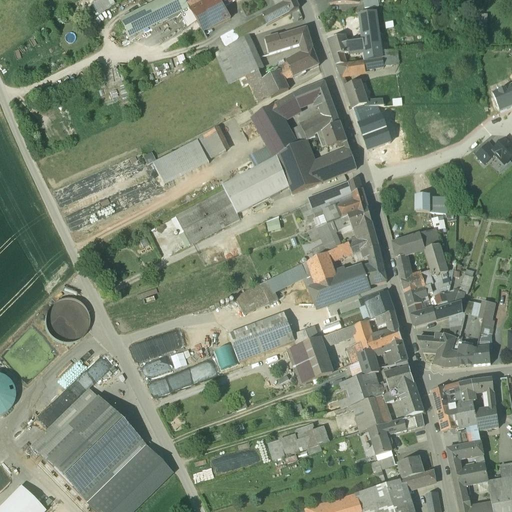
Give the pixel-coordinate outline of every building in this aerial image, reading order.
[(100,15),(113,9),(109,0),(103,0),(95,4),(100,15)] [(181,0),(161,0),(119,21),(128,39),(187,10),(187,9),(181,0)] [(181,0),(187,9),(205,0),(181,0)] [(217,0),(205,0),(187,9),(187,10),(201,33),(230,19),(222,7),(217,0)] [(294,0),(282,0),(284,4),(244,25),(249,36),(298,9),(294,0)] [(377,1),(363,2),(364,10),(378,8),(377,1)] [(485,36),(486,13),(476,13),(476,36),(485,36)] [(364,53),(365,63),(382,61),(381,53),(380,53),(376,15),(360,17),(363,43),(364,53)] [(277,37),(265,40),(268,55),(299,46),(300,47),(310,43),(308,36),(306,30),(278,38),(277,37)] [(345,37),(328,41),(333,57),(343,55),(364,53),(363,43),(347,45),(345,37)] [(244,39),(240,40),(223,50),(239,80),(258,71),(244,39)] [(310,43),(300,47),(302,55),(312,51),(310,43)] [(223,50),(214,55),(228,85),(239,80),(223,50)] [(302,55),(286,64),(293,78),(296,76),(297,78),(303,75),(303,73),(318,66),(313,53),(312,51),(302,55)] [(393,52),(381,53),(382,61),(383,69),(398,66),(396,52),(393,52)] [(343,55),(333,57),(336,67),(346,65),(343,55)] [(346,65),(336,67),(342,81),(365,72),(383,69),(382,61),(365,63),(346,65)] [(286,64),(281,66),(283,70),(279,72),(284,81),(293,78),(286,64)] [(258,71),(239,80),(243,89),(248,86),(263,80),(258,71)] [(279,72),(263,80),(270,99),(288,91),(284,81),(279,72)] [(263,80),(248,86),(258,105),(270,99),(263,80)] [(324,84),(298,94),(302,105),(312,101),(315,109),(320,107),(323,115),(334,111),(324,84)] [(359,84),(345,89),(352,111),(354,110),(357,109),(378,108),(384,108),(383,102),(366,103),(363,96),(365,95),(364,92),(362,93),(359,84)] [(511,104),(511,90),(510,87),(493,94),(499,110),(511,104)] [(291,97),(251,119),(268,149),(273,159),(277,157),(303,143),(315,138),(314,137),(317,135),(339,124),(334,111),(323,115),(324,118),(302,129),(301,127),(290,133),(284,122),(298,114),(298,107),(302,105),(298,94),(291,97)] [(354,110),(359,125),(381,118),(378,108),(357,109),(354,110)] [(359,125),(363,138),(388,130),(383,117),(381,118),(359,125)] [(339,124),(317,135),(321,144),(325,143),(326,147),(336,143),(337,147),(346,143),(339,124)] [(215,130),(196,139),(198,142),(207,162),(226,152),(215,130)] [(392,143),(388,130),(363,138),(368,151),(392,143)] [(492,152),(494,155),(504,165),(511,157),(511,147),(505,140),(494,150),(492,152)] [(198,142),(152,165),(163,187),(208,164),(198,142)] [(312,166),(303,143),(277,157),(289,189),(292,195),(356,170),(349,151),(312,166)] [(492,152),(494,150),(488,144),(475,156),(483,165),(494,155),(492,152)] [(268,149),(249,159),(250,160),(245,163),(246,164),(237,169),(241,177),(273,159),(268,149)] [(149,153),(142,157),(147,164),(153,160),(149,153)] [(241,177),(222,187),(225,192),(237,215),(289,189),(277,157),(273,159),(241,177)] [(74,202),(105,189),(99,175),(68,188),(74,202)] [(358,179),(308,198),(312,210),(352,195),(362,191),(358,179)] [(367,210),(362,191),(352,195),(355,203),(322,214),(324,219),(327,225),(337,221),(348,217),(367,210)] [(179,215),(175,218),(189,246),(240,220),(237,215),(225,192),(220,194),(219,195),(210,199),(209,200),(200,204),(199,205),(191,209),(189,210),(181,214),(179,215)] [(429,199),(415,199),(415,213),(429,214),(429,199)] [(309,204),(300,208),(304,218),(314,215),(309,204)] [(367,210),(348,217),(351,226),(353,230),(359,228),(371,224),(367,210)] [(348,217),(337,221),(340,230),(351,226),(348,217)] [(268,233),(280,229),(276,218),(264,222),(268,233)] [(441,218),(433,220),(435,231),(443,229),(441,218)] [(324,219),(308,226),(310,232),(316,229),(327,225),(324,219)] [(371,224),(359,228),(363,239),(375,234),(371,224)] [(337,249),(327,225),(316,229),(324,246),(315,250),(319,259),(338,250),(337,249)] [(424,252),(439,247),(434,232),(420,236),(424,252)] [(363,239),(348,245),(353,256),(354,256),(371,250),(372,252),(378,249),(375,234),(363,239)] [(424,252),(420,236),(392,245),(395,260),(404,258),(424,252)] [(319,259),(307,264),(299,268),(301,275),(307,291),(308,290),(314,306),(333,300),(369,287),(363,270),(347,276),(344,269),(333,273),(330,263),(349,255),(350,257),(353,256),(348,245),(337,249),(338,250),(319,259)] [(439,247),(424,252),(431,273),(432,279),(447,274),(439,247)] [(378,249),(372,252),(371,250),(354,256),(357,263),(368,259),(370,268),(363,270),(369,287),(375,285),(386,283),(378,249)] [(404,258),(395,260),(399,275),(400,282),(409,280),(408,272),(404,258)] [(299,268),(269,282),(272,289),(301,275),(299,268)] [(432,279),(431,279),(433,287),(436,286),(437,290),(450,287),(452,272),(447,274),(432,279)] [(431,273),(421,276),(425,289),(433,287),(431,279),(432,279),(431,273)] [(409,280),(400,282),(404,296),(425,289),(421,276),(409,280)] [(269,282),(256,288),(236,297),(245,316),(277,301),(272,289),(269,282)] [(425,289),(404,296),(406,304),(420,301),(427,298),(426,296),(432,295),(431,293),(431,291),(437,290),(436,286),(433,287),(425,289)] [(382,292),(359,301),(362,308),(366,306),(381,300),(380,297),(384,296),(382,292)] [(452,300),(450,299),(449,293),(434,299),(430,301),(432,307),(446,302),(447,307),(454,305),(456,298),(453,296),(452,300)] [(463,294),(458,293),(456,298),(454,305),(460,303),(463,294)] [(384,296),(380,297),(381,300),(366,306),(371,321),(375,319),(393,313),(387,295),(384,296)] [(87,332),(89,323),(87,315),(82,307),(75,303),(66,301),(58,303),(51,308),(46,315),(44,323),(46,332),(51,339),(58,344),(67,345),(75,344),(82,339),(87,332)] [(420,301),(406,304),(408,309),(421,305),(420,301)] [(447,307),(433,311),(436,322),(462,315),(461,303),(460,303),(454,305),(447,307)] [(485,311),(480,336),(490,336),(491,337),(494,323),(490,322),(494,307),(481,304),(480,310),(485,311)] [(421,305),(408,309),(410,317),(423,313),(421,305)] [(459,339),(454,340),(451,339),(443,336),(443,337),(443,338),(439,349),(438,351),(433,366),(445,369),(472,367),(476,351),(477,350),(478,347),(478,344),(480,336),(485,311),(480,310),(468,307),(466,317),(464,316),(463,321),(461,327),(461,328),(459,339)] [(423,313),(410,317),(413,329),(436,322),(433,311),(423,313)] [(393,313),(375,319),(379,329),(387,326),(390,333),(371,339),(366,340),(369,351),(371,350),(372,351),(390,346),(390,345),(402,342),(398,331),(393,313)] [(284,314),(228,336),(238,364),(294,343),(295,343),(292,336),(284,314)] [(371,321),(348,329),(351,339),(357,337),(369,332),(367,327),(372,325),(371,321)] [(463,321),(449,323),(449,329),(461,328),(461,327),(463,321)] [(461,328),(449,329),(451,339),(454,340),(459,339),(461,328)] [(348,329),(320,340),(323,349),(351,339),(348,329)] [(305,331),(292,336),(295,343),(294,343),(296,348),(310,343),(305,331)] [(369,332),(357,337),(359,343),(366,340),(371,339),(369,332)] [(434,341),(417,339),(420,350),(421,350),(438,351),(439,349),(443,338),(434,337),(434,341)] [(296,348),(288,351),(300,386),(332,375),(323,349),(320,340),(310,343),(296,348)] [(360,346),(347,351),(353,366),(360,362),(357,355),(369,351),(366,340),(359,343),(360,346)] [(402,342),(390,345),(390,346),(391,352),(395,365),(407,362),(402,342)] [(390,346),(372,351),(374,357),(391,352),(390,346)] [(488,349),(477,350),(476,351),(472,367),(489,366),(488,349)] [(369,351),(357,355),(360,362),(365,377),(378,373),(374,357),(372,351),(371,350),(369,351)] [(350,367),(346,356),(337,359),(342,370),(350,367)] [(164,387),(220,373),(218,362),(161,376),(164,387)] [(407,362),(395,365),(397,372),(409,368),(407,362)] [(397,372),(384,376),(387,385),(378,388),(380,397),(390,394),(390,393),(414,386),(409,368),(397,372)] [(0,374),(0,412),(11,411),(4,373),(0,374)] [(363,377),(343,384),(342,385),(340,386),(344,398),(339,400),(342,410),(353,406),(370,401),(370,400),(367,391),(363,377)] [(471,382),(458,385),(460,393),(462,405),(472,403),(473,413),(474,413),(476,412),(473,394),(481,393),(481,394),(485,394),(487,410),(494,409),(491,380),(471,382)] [(444,389),(432,392),(436,411),(449,409),(448,408),(446,397),(454,395),(460,393),(458,385),(444,389)] [(414,386),(390,393),(390,394),(380,397),(378,398),(381,407),(394,403),(393,400),(397,399),(396,398),(399,397),(406,420),(409,419),(409,418),(423,414),(421,406),(414,386)] [(378,388),(367,391),(370,400),(371,398),(373,398),(374,400),(378,398),(380,397),(378,388)] [(89,392),(30,449),(90,511),(131,511),(169,475),(89,392)] [(457,406),(461,429),(467,428),(471,446),(480,444),(477,433),(474,413),(473,413),(472,403),(462,405),(460,393),(454,395),(457,406)] [(370,401),(353,406),(354,411),(361,433),(368,431),(388,425),(386,421),(381,407),(378,398),(374,400),(370,401)] [(342,410),(335,412),(336,416),(354,411),(353,406),(342,410)] [(461,429),(457,406),(448,408),(449,409),(436,411),(442,432),(456,430),(461,429)] [(487,410),(476,412),(474,413),(477,433),(498,429),(495,409),(487,410)] [(388,425),(368,431),(376,456),(391,452),(389,446),(392,445),(390,440),(387,441),(386,437),(424,427),(421,415),(423,415),(423,414),(409,418),(409,419),(406,420),(400,421),(390,424),(388,425)] [(325,427),(268,446),(273,461),(331,443),(325,427)] [(459,448),(471,446),(467,428),(456,430),(459,448)] [(459,448),(446,451),(451,472),(460,470),(458,461),(483,456),(481,447),(480,444),(471,446),(459,448)] [(391,452),(376,456),(378,462),(393,458),(391,452)] [(393,458),(378,462),(380,469),(394,464),(393,458)] [(418,459),(398,465),(403,481),(423,475),(418,459)] [(460,470),(451,472),(459,511),(468,509),(466,497),(469,497),(468,492),(465,492),(464,488),(487,483),(487,484),(488,484),(485,470),(484,465),(460,470)] [(511,465),(500,468),(502,481),(511,479),(511,465)] [(500,468),(485,470),(488,484),(502,481),(500,468)] [(403,481),(400,482),(403,491),(435,482),(433,472),(423,475),(403,481)] [(383,477),(377,479),(380,488),(385,487),(386,487),(383,477)] [(511,479),(502,481),(488,484),(487,484),(491,508),(511,504),(511,479)] [(386,487),(385,487),(380,488),(356,495),(360,507),(361,511),(409,511),(403,491),(400,482),(386,487)] [(0,511),(45,511),(20,487),(0,507),(0,511)] [(440,511),(437,494),(426,496),(429,511),(440,511)] [(356,495),(306,510),(306,511),(344,511),(360,507),(356,495)]
